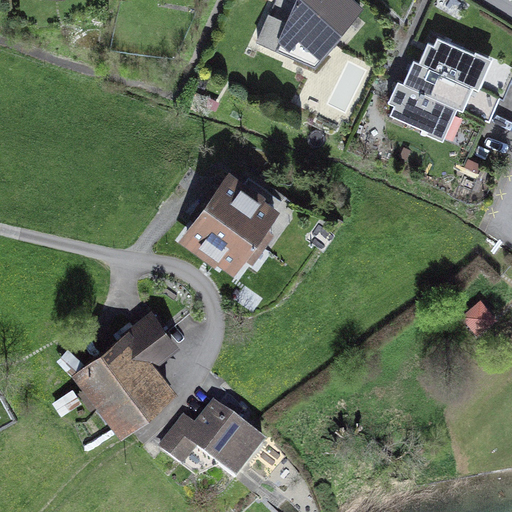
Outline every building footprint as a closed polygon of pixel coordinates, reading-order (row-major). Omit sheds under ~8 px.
[(300,35),(321,52),(359,7),(349,0),(301,0),(299,3),(282,38),(291,46),(300,35)] [(420,63),(473,85),(478,88),(490,60),(437,39),(434,45),(429,43),(420,63)] [(414,61),(404,86),(457,108),(462,110),(473,85),(420,63),(414,61)] [(445,137),(457,108),(404,86),(398,83),(390,102),(395,104),(391,114),(445,137)] [(253,240),(273,212),(230,180),(209,209),(253,240)] [(232,269),(253,240),(209,209),(188,238),(232,269)] [(478,336),(500,319),(483,297),(461,313),(478,336)] [(150,320),(80,377),(123,430),(169,393),(145,364),(170,344),(150,320)] [(259,471),(280,444),(232,408),(216,428),(201,416),(177,449),(212,475),(231,450),(259,471)]
